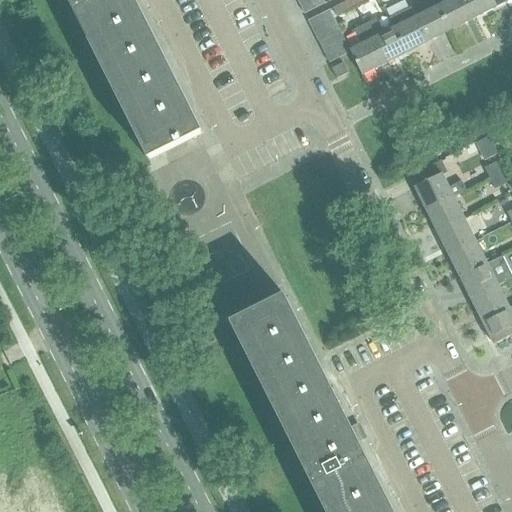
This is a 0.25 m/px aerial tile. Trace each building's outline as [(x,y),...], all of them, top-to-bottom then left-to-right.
[(74,0),(154,158),(197,136),(128,0),(74,0)] [(298,4),(304,16),(326,4),(323,0),(306,0),(303,2),(298,4)] [(355,7),(351,0),(349,0),(333,8),(337,17),(355,7)] [(461,0),(455,0),(438,9),(450,33),(472,22),(461,0)] [(488,0),(461,0),(472,22),(494,11),(488,0)] [(511,0),(488,0),(494,11),(511,1),(511,0)] [(438,9),(417,20),(429,44),(450,33),(438,9)] [(389,21),(395,31),(407,55),(429,44),(417,20),(411,10),(389,21)] [(334,22),(329,12),(308,24),(313,33),(334,22)] [(334,22),(313,33),(318,43),(339,32),(334,22)] [(376,22),(365,28),(385,66),(407,55),(395,31),(384,36),(376,22)] [(385,66),(365,28),(354,33),(362,48),(350,53),(362,78),(385,66)] [(318,43),(323,53),(344,43),(339,32),(318,43)] [(344,43),(323,53),(329,63),(350,53),(344,43)] [(336,78),(337,79),(348,73),(343,64),(332,69),(336,78)] [(441,161),(413,176),(418,187),(415,189),(427,213),(454,200),(453,199),(467,192),(462,182),(449,189),(443,176),(447,173),(441,161)] [(485,170),(490,181),(502,175),(496,165),(485,170)] [(502,175),(490,181),(494,190),(506,184),(502,175)] [(427,213),(439,235),(465,222),(454,200),(427,213)] [(439,235),(450,258),(476,244),(465,222),(439,235)] [(450,258),(461,280),(487,266),(476,244),(450,258)] [(461,280),(472,302),(499,288),(511,281),(511,277),(502,259),(487,266),(461,280)] [(447,305),(468,295),(460,279),(439,288),(447,305)] [(472,302),(483,324),(510,310),(499,288),(472,302)] [(346,431),(299,337),(279,300),(236,322),(304,456),(311,452),(316,464),(309,467),(331,511),(386,511),(364,466),(353,444),(361,440),(362,441),(363,441),(355,426),(354,426),(355,427),(346,431)] [(511,309),(510,310),(483,324),(494,345),(511,336),(511,309)]
